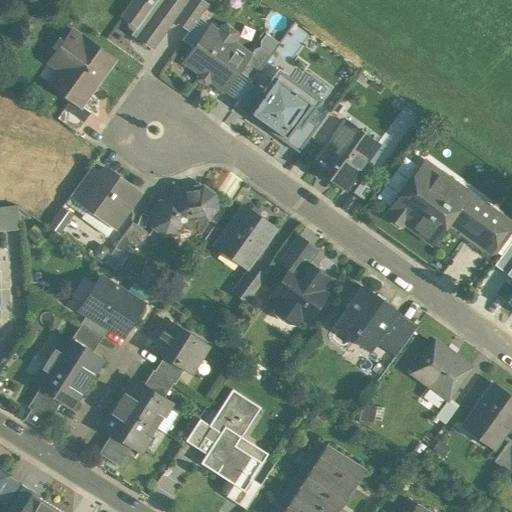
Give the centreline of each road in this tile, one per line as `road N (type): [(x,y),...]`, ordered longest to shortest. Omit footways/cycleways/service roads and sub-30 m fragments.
road 1 (residential): [(511,352),(214,140)]
road 2 (residential): [(214,140),(168,106),(131,108),(124,117),(131,152),(155,165),(200,153)]
road 3 (residential): [(59,461),(140,335)]
